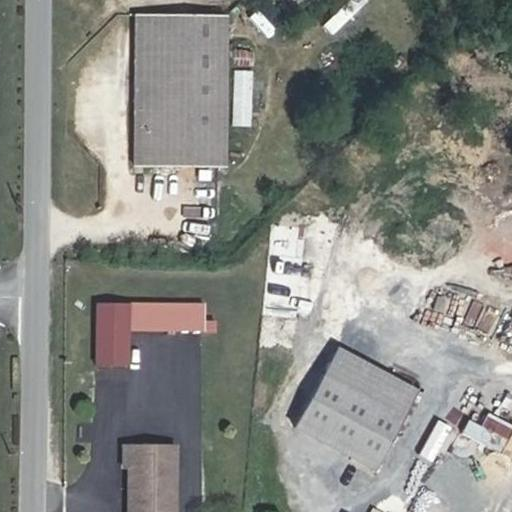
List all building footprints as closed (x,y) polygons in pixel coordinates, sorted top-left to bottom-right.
[(228,114),(232,42),(233,25),(147,19),(139,167),(225,175),(228,114)] [(257,44),(232,42),(228,114),(255,115),(257,44)] [(125,312),(94,311),(92,371),(123,371),(125,312)] [(328,335),(288,414),(369,456),(410,377),(328,335)] [(467,435),(508,448),(511,435),(511,424),(474,413),(467,435)] [(126,453),(126,473),(124,511),(168,511),(171,454),(126,453)]
